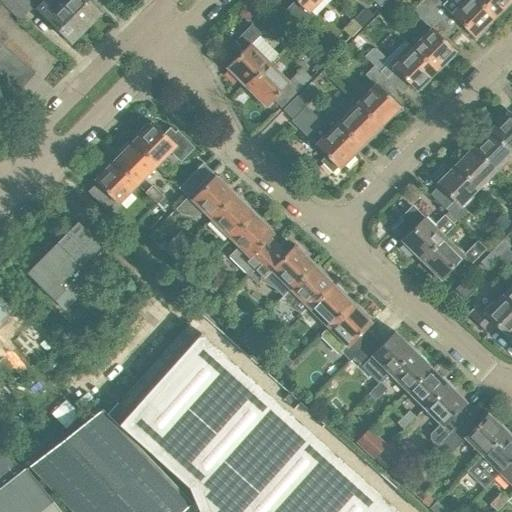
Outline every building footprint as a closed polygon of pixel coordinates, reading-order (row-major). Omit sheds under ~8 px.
[(35,6),(28,0),(0,0),(20,20),(35,6)] [(69,45),(85,29),(55,0),(43,0),(34,10),(69,45)] [(55,0),(85,29),(101,13),(87,0),(55,0)] [(294,0),(287,8),(309,30),(318,21),(309,12),(321,0),(294,0)] [(437,0),(424,0),(423,1),(452,31),(460,23),(475,38),(495,18),(475,0),(447,0),(442,5),(437,0)] [(511,0),(475,0),(495,18),(511,0)] [(430,28),(412,47),(436,71),(444,64),(445,66),(455,56),(453,54),(456,52),(443,40),(452,31),(423,1),(423,2),(422,1),(412,11),(430,28)] [(252,10),(242,6),(238,16),(245,19),(249,17),(252,10)] [(373,15),(365,7),(353,19),(361,27),(373,15)] [(226,67),(245,87),(270,62),(252,44),(262,34),(252,24),(231,45),(239,53),(226,67)] [(0,105),(5,109),(37,71),(3,43),(10,35),(0,27),(0,105)] [(364,56),(375,66),(396,88),(402,93),(411,85),(417,91),(419,89),(420,90),(430,81),(429,79),(436,71),(412,47),(405,40),(386,59),(376,48),(371,48),(364,56)] [(281,107),(311,78),(302,69),(290,81),(270,62),(245,87),(265,106),(273,98),(281,107)] [(396,88),(375,66),(366,75),(375,84),(356,103),(381,128),(400,108),(388,96),(396,88)] [(312,98),(316,102),(323,94),(312,82),(304,90),(312,99),(312,98)] [(312,99),(304,90),(284,110),(292,119),(291,119),(316,143),(314,145),(326,156),(320,162),(332,173),(338,168),(339,169),(343,165),(345,167),(354,157),(353,155),(362,147),(330,116),(323,123),(305,105),(312,99)] [(331,115),(330,116),(362,147),(369,139),(370,141),(380,131),(379,129),(381,128),(356,103),(337,122),(331,115)] [(511,117),(507,113),(489,131),(511,153),(511,117)] [(132,140),(157,165),(170,151),(180,161),(193,148),(176,131),(174,133),(169,128),(163,134),(150,122),(132,140)] [(511,153),(489,131),(472,148),(496,173),(511,157),(511,153)] [(157,165),(132,140),(112,159),(137,185),(157,165)] [(496,173),(472,148),(455,166),(479,191),(496,173)] [(137,185),(112,159),(93,179),(96,182),(88,190),(87,190),(86,191),(108,213),(109,212),(108,211),(117,203),(118,204),(137,185)] [(178,189),(186,197),(187,197),(211,172),(202,164),(178,189)] [(467,211),(463,207),(479,191),(455,166),(437,184),(440,187),(431,196),(457,221),(467,211)] [(234,196),(214,176),(190,200),(188,197),(175,209),(180,214),(197,217),(202,212),(210,220),(234,196)] [(145,192),(157,204),(164,197),(152,185),(145,192)] [(234,196),(210,220),(229,239),(253,214),(234,196)] [(401,242),(420,261),(444,238),(456,227),(446,217),(435,228),(426,219),(425,219),(414,207),(403,218),(405,221),(396,229),(405,239),(401,242)] [(228,256),(248,275),(278,245),(269,237),(273,233),(253,214),(229,239),(237,247),(228,256)] [(502,232),(510,223),(501,215),(493,224),(502,232)] [(61,238),(86,260),(86,261),(101,245),(77,221),(61,238)] [(180,231),(162,249),(172,258),(186,244),(186,243),(189,240),(180,231)] [(84,269),(80,266),(86,260),(61,238),(26,272),(62,308),(92,277),(84,270),(84,269)] [(444,238),(420,261),(439,280),(448,271),(457,280),(486,250),(477,242),(466,253),(455,243),(452,246),(446,240),(444,238)] [(504,239),(492,252),(498,258),(511,246),(504,239)] [(197,253),(186,244),(172,258),(182,268),(197,253)] [(283,296),(313,265),(294,246),(286,254),(278,245),(270,253),(248,275),(257,284),(260,281),(275,289),(283,296)] [(498,258),(492,252),(481,263),(487,270),(498,258)] [(306,307),(308,309),(333,284),(313,265),(283,296),(278,300),(282,304),(301,313),(306,307)] [(511,280),(508,285),(511,288),(502,297),(511,306),(511,280)] [(465,281),(455,290),(466,301),(475,291),(465,281)] [(333,284),(308,309),(327,328),(352,303),(333,284)] [(511,306),(502,297),(495,304),(492,301),(481,312),(476,307),(468,316),(488,335),(496,327),(508,338),(511,333),(511,306)] [(354,358),(359,353),(373,338),(374,337),(365,328),(371,322),(352,303),(327,328),(321,334),(321,335),(320,336),(340,356),(342,353),(350,361),(354,358)] [(216,307),(210,314),(218,321),(224,314),(216,307)] [(359,353),(354,358),(362,366),(380,383),(381,383),(389,374),(400,364),(411,353),(414,350),(396,332),(382,345),(374,337),(373,338),(359,353)] [(256,352),(266,343),(256,334),(247,343),(256,352)] [(400,511),(200,335),(118,427),(192,504),(195,511),(400,511)] [(431,367),(414,350),(411,353),(389,374),(406,391),(431,367)] [(285,355),(272,366),(280,374),(293,363),(285,355)] [(406,391),(423,409),(448,385),(431,367),(406,391)] [(387,388),(381,383),(380,383),(369,394),(375,401),(387,388)] [(430,439),(438,447),(467,419),(458,410),(465,402),(448,385),(423,409),(439,425),(430,433),(430,439)] [(409,411),(397,422),(404,429),(416,417),(409,411)] [(104,412),(0,490),(0,511),(186,511),(189,509),(104,412)] [(465,439),(482,456),(506,432),(507,431),(489,413),(475,427),(467,419),(438,447),(448,456),(465,439)] [(483,489),(499,473),(511,460),(511,436),(507,431),(506,432),(482,456),(466,471),(483,489)] [(356,442),(374,459),(382,451),(364,434),(356,442)] [(37,452),(32,446),(25,452),(30,458),(37,452)] [(0,480),(16,465),(0,449),(0,480)] [(511,460),(499,473),(511,486),(511,460)] [(490,505),(497,511),(509,499),(502,492),(490,505)]
